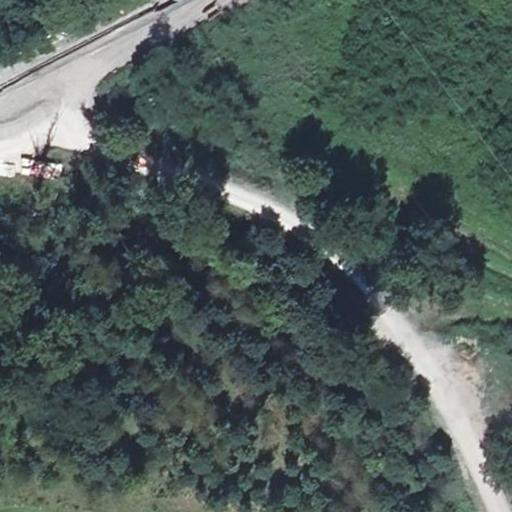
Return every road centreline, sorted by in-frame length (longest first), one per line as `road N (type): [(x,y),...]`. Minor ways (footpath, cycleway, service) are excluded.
road 1 (unclassified): [(75,140),(207,186),(312,235),(396,325),(448,396),(496,511)]
road 2 (track): [(0,116),(75,140),(95,80),(130,30),(177,0)]
